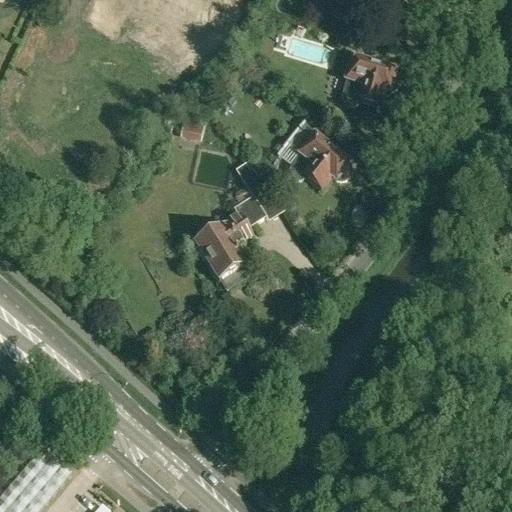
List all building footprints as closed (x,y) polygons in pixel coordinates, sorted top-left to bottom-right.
[(361,0),(361,12),(361,14),(361,15),(361,16),(362,18),(364,19),(365,20),(366,21),(368,21),(370,21),(372,21),(374,20),(375,19),(376,18),(377,17),(377,16),(378,15),(378,14),(378,13),(397,14),(398,0),(361,0)] [(348,83),(343,98),(343,99),(342,100),(342,101),(343,103),(344,105),(344,106),(345,106),(346,107),(347,108),(348,109),(350,109),(352,109),(354,109),(356,108),(357,107),(358,106),(359,104),(359,103),(379,109),(384,92),(389,94),(391,94),(393,94),(394,94),(396,94),(397,93),(398,92),(399,91),(400,90),(401,88),(401,87),(401,85),(401,84),(401,83),(401,81),(400,80),(400,79),(398,77),(396,76),(395,75),(369,67),(369,58),(372,49),(339,38),(336,47),(346,51),(340,73),(350,76),(348,83)] [(312,127),(311,129),(306,125),(307,123),(306,122),(296,135),(294,135),(293,136),(291,138),(290,139),(289,140),(288,141),(287,142),(287,144),(287,146),(286,147),(301,158),(292,170),(291,171),(290,172),(290,173),(290,174),(290,175),(290,176),(290,178),(290,179),(291,180),(292,181),(293,182),(294,183),(296,184),(298,184),(300,184),(302,183),(304,182),(304,181),(305,180),(321,193),(332,179),(336,183),(337,184),(339,185),(341,185),(343,185),(344,185),(346,184),(347,184),(348,183),(349,182),(350,180),(351,179),(351,178),(352,177),(352,175),(352,174),(351,173),(351,171),(350,170),(349,169),(348,168),(327,151),(330,142),(312,127)] [(201,131),(183,128),(181,138),(199,141),(201,131)] [(253,241),(248,232),(250,231),(250,230),(266,220),(259,208),(273,199),(248,166),(237,173),(253,200),(234,212),(239,220),(208,239),(204,237),(201,237),(198,239),(196,242),(196,247),(194,248),(219,287),(221,286),(227,295),(248,281),(243,272),(245,271),(241,264),(242,263),(235,252),(253,241)] [(0,511),(43,511),(74,477),(45,452),(0,504),(0,511)]
